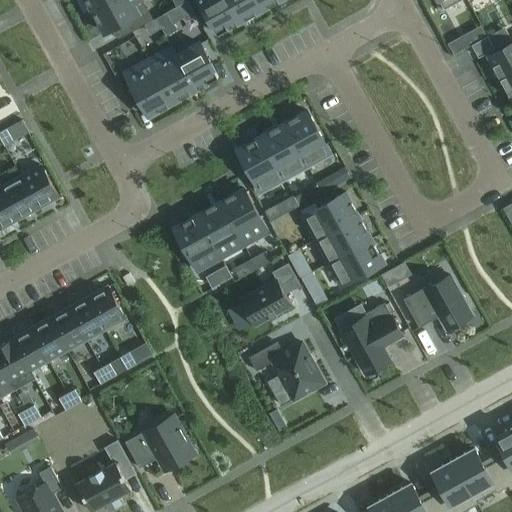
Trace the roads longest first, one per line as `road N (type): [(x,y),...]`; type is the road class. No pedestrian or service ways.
road 1 (residential): [(403,6),(498,182),(426,221),(326,52)]
road 2 (residential): [(121,163),(326,52)]
road 3 (residential): [(0,288),(142,209),(121,163)]
road 4 (residential): [(121,163),(30,0)]
road 5 (residential): [(384,447),(313,319)]
road 6 (tertiary): [(384,447),(511,377)]
road 7 (tertiary): [(268,511),(384,447)]
